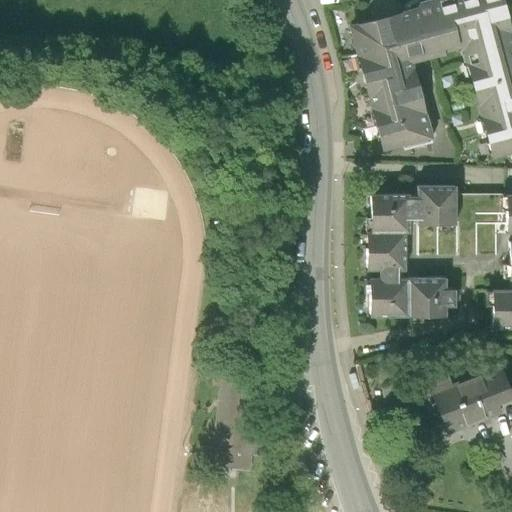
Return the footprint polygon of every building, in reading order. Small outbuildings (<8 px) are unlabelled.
[(344,26),(357,77),(408,64),(458,51),(444,0),(423,0),(414,3),(410,8),(400,10),(372,18),(344,26)] [(369,13),(372,18),(400,10),(397,4),(393,0),(371,0),(365,8),(369,13)] [(444,0),(458,51),(466,79),(511,66),(511,48),(498,0),(444,0)] [(429,142),(408,64),(357,77),(377,152),(399,147),(400,150),(429,142)] [(511,157),(511,66),(466,79),(488,160),(509,154),(510,158),(511,157)] [(511,170),(503,169),(503,197),(511,196),(511,170)] [(368,196),(368,233),(402,235),(407,235),(407,222),(413,222),(414,228),(454,227),(454,197),(454,186),(413,187),(413,196),(368,196)] [(505,283),(511,283),(511,282),(511,196),(503,197),(503,236),(511,235),(511,242),(505,243),(505,283)] [(376,272),(376,281),(395,280),(395,273),(403,273),(402,235),(368,233),(363,233),(364,272),(376,272)] [(443,279),(395,280),(376,281),(367,281),(368,319),(443,318),(443,308),(452,308),(452,291),(443,292),(443,279)] [(511,282),(511,283),(511,291),(490,291),(490,330),(511,330),(511,282)] [(419,379),(443,436),(497,414),(494,407),(510,400),(495,366),(450,385),(443,369),(419,379)] [(262,383),(220,378),(208,467),(213,468),(212,476),(229,478),(231,470),(250,472),(252,457),(267,459),(271,426),(257,424),(262,383)]
